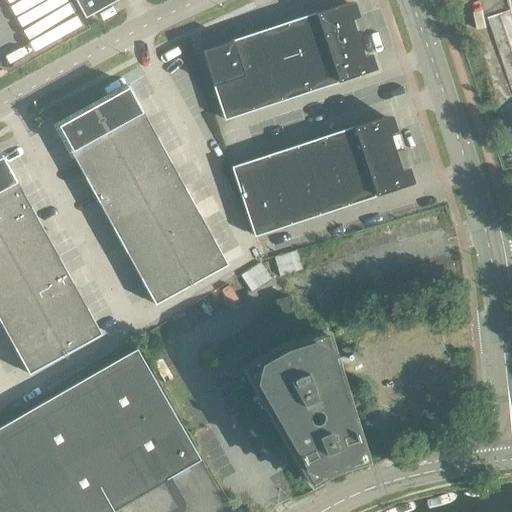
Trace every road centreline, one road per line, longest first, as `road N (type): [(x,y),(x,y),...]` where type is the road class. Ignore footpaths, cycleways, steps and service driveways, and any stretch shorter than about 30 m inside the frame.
road 1 (tertiary): [(511,409),(476,194),(410,0)]
road 2 (unknown): [(12,98),(125,336),(115,360),(20,414),(0,406)]
road 3 (unknown): [(244,511),(173,366),(187,348),(274,311)]
road 4 (unclassified): [(0,105),(200,0)]
road 5 (tertiary): [(329,511),(400,481),(511,459)]
